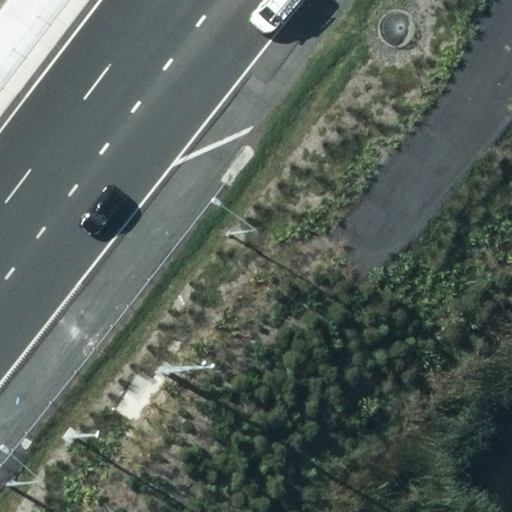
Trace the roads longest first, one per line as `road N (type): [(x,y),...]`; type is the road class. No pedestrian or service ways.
road 1 (motorway): [(227,0),(0,209)]
road 2 (motorway): [(156,0),(0,207)]
